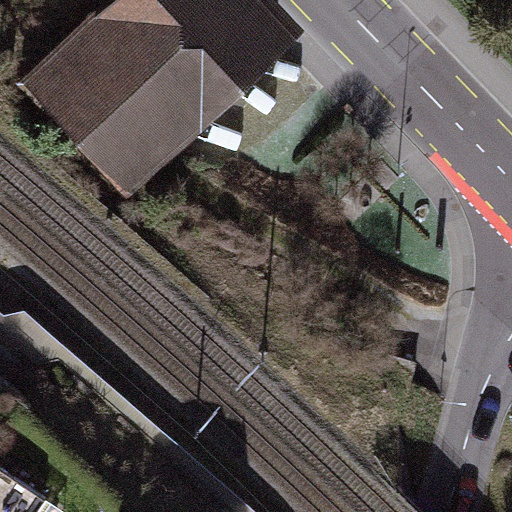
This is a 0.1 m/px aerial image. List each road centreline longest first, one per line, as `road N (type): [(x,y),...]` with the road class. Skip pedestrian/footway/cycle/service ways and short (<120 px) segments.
road 1 (primary): [(511,180),(337,0)]
road 2 (tertiary): [(449,511),(470,430),(511,336)]
